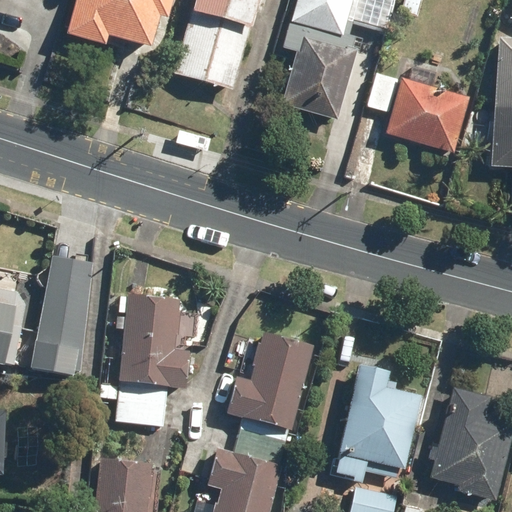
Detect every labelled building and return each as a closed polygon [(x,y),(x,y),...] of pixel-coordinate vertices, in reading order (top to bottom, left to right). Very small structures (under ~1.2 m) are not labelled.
[(71,0),(61,34),(103,47),(106,38),(144,50),(154,18),(163,21),(169,0),(71,0)] [(190,0),(169,75),(228,92),(253,0),(190,0)] [(295,36),(275,107),(332,123),(353,50),(348,49),(352,37),(330,31),(326,44),(295,36)] [(511,39),(493,38),(485,167),(511,168),(511,39)] [(395,79),(379,135),(448,154),(463,98),(426,88),(430,74),(407,67),(403,82),(395,79)] [(370,74),(361,108),(382,114),(392,79),(370,74)] [(89,263),(49,256),(27,369),(69,377),(70,371),(77,373),(89,263)] [(173,300),(123,295),(111,422),(159,427),(163,388),(182,390),(185,352),(168,350),(173,300)] [(0,366),(1,366),(12,307),(0,304),(0,366)] [(310,345),(260,332),(248,381),(233,377),(223,415),(288,431),(310,345)] [(387,371),(355,364),(331,473),(359,480),(363,462),(401,471),(418,396),(383,388),(387,371)] [(487,397),(449,387),(425,478),(454,486),(452,491),(493,502),(511,431),(511,420),(483,413),(487,397)] [(266,511),(279,466),(213,448),(203,486),(218,490),(211,511),(266,511)] [(144,511),(149,462),(96,457),(90,511),(144,511)] [(317,511),(320,476),(290,474),(286,511),(317,511)] [(389,511),(393,495),(355,487),(349,511),(389,511)]
